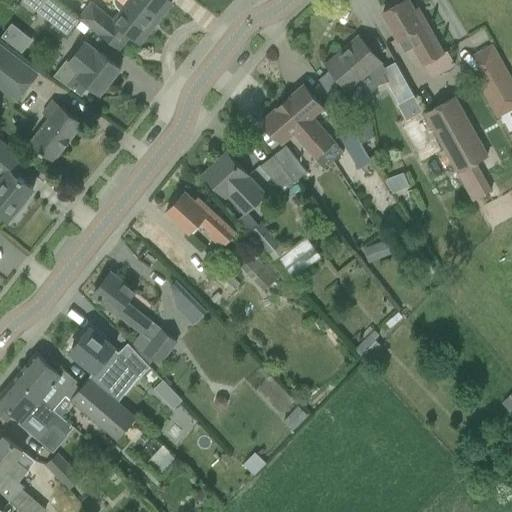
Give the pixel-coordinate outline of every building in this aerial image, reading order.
[(45,0),(37,10),(67,33),(78,19),(53,0),(45,0)] [(79,17),(119,49),(130,35),(139,43),(159,18),(156,16),(168,0),(167,0),(114,0),(116,4),(119,9),(121,10),(114,18),(92,0),(79,17)] [(408,0),(404,0),(383,12),(393,30),(399,40),(405,51),(406,52),(412,48),(422,66),(429,62),(430,62),(444,54),(443,53),(427,26),(418,9),(414,11),(408,0)] [(2,35),(23,51),(33,37),(12,21),(2,35)] [(383,69),(379,64),(381,62),(358,37),(347,47),(348,48),(329,65),(328,64),(327,64),(349,90),(358,101),(379,83),(387,81),(381,70),(383,69)] [(82,95),(90,85),(100,93),(120,68),(85,40),(78,49),(75,47),(53,75),(82,95)] [(0,84),(19,99),(38,74),(0,44),(0,84)] [(500,116),(511,109),(511,72),(496,44),(469,59),(500,116)] [(402,102),(410,117),(422,110),(395,62),(383,69),(381,70),(387,81),(399,103),(402,102)] [(283,102),(333,161),(343,152),(316,122),(313,125),(309,121),(324,108),(304,84),(283,102)] [(424,113),(457,173),(461,171),(476,163),(488,156),(475,134),(454,96),(424,113)] [(30,143),(53,161),(83,123),(53,100),(43,113),(50,117),(30,143)] [(297,139),(324,169),(333,161),(283,102),(262,120),(283,144),(297,131),(300,135),(297,139)] [(369,115),(351,127),(351,128),(362,144),(374,136),(373,134),(374,133),(371,129),(373,128),(370,123),(373,122),(369,115)] [(340,133),(360,168),(372,161),(369,156),(351,128),(351,127),(340,133)] [(0,212),(7,218),(8,218),(12,221),(26,203),(22,200),(33,187),(19,176),(31,162),(0,136),(0,212)] [(273,155),(294,182),(307,172),(286,146),(273,155)] [(228,195),(244,213),(265,195),(240,166),(227,152),(203,174),(217,188),(225,197),(228,195)] [(261,165),(284,190),(294,182),(273,155),(261,165)] [(461,171),(457,173),(473,201),(477,199),(492,191),(476,163),(461,171)] [(184,191),(166,212),(180,225),(190,233),(201,221),(212,232),(225,244),(235,233),(199,198),(196,201),(184,191)] [(239,219),(275,261),(286,250),(262,223),(260,225),(248,212),(239,219)] [(373,245),(379,259),(391,254),(386,240),(373,245)] [(242,321),(266,299),(242,275),(230,287),(192,247),(172,266),(228,323),(236,315),(242,321)] [(240,266),(264,291),(282,274),(269,261),(264,265),(253,253),(240,266)] [(131,346),(149,365),(154,360),(159,364),(176,343),(127,303),(136,293),(127,286),(111,272),(93,294),(109,307),(142,334),(131,346)] [(196,301),(175,280),(169,286),(176,308),(183,314),(196,301)] [(398,312),(386,323),(390,328),(403,317),(398,312)] [(89,328),(71,350),(87,362),(94,370),(90,376),(108,391),(127,367),(138,377),(139,378),(151,367),(149,365),(131,346),(128,344),(127,345),(118,353),(114,350),(115,349),(104,341),(89,328)] [(376,329),(355,349),(368,361),(382,347),(375,339),(380,334),(376,329)] [(35,352),(21,370),(34,381),(28,388),(54,409),(65,395),(75,383),(77,380),(76,379),(51,358),(48,362),(35,352)] [(0,413),(7,420),(14,412),(21,419),(18,423),(39,441),(54,422),(68,434),(75,427),(60,415),(54,409),(28,388),(34,381),(21,370),(0,394),(0,413)] [(73,396),(70,399),(118,440),(135,420),(138,417),(119,401),(114,396),(108,391),(90,376),(88,378),(80,387),(73,396)] [(163,380),(154,389),(173,409),(182,400),(163,380)] [(216,398),(215,403),(218,408),(222,409),(227,407),(228,401),(226,397),(221,395),(216,398)] [(0,469),(2,471),(5,473),(0,478),(0,492),(20,511),(42,511),(44,511),(46,508),(23,488),(24,487),(18,482),(34,460),(23,452),(23,451),(19,448),(3,436),(0,440),(0,469)] [(82,477),(57,452),(44,465),(68,490),(82,477)] [(255,475),(267,463),(256,452),(244,464),(255,475)]
